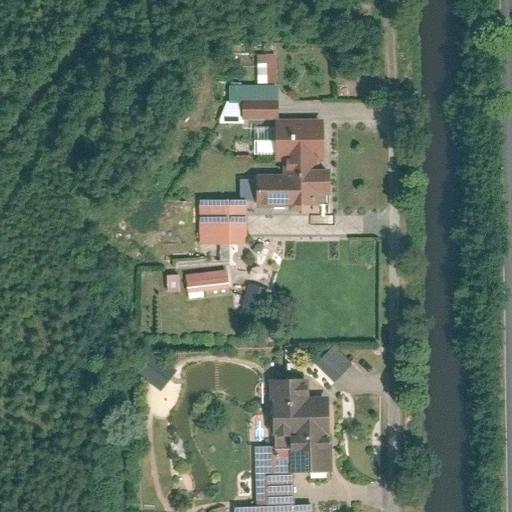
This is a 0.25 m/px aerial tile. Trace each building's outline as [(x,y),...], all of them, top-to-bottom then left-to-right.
[(258,54),(258,83),(279,83),(280,54),(258,54)] [(256,177),(256,207),(329,206),(328,172),(323,172),(323,125),(274,126),(275,160),(280,160),(280,177),(256,177)] [(248,242),(247,199),(202,199),(202,243),(248,242)] [(188,287),(229,285),(229,271),(188,273),(188,287)] [(334,345),(316,365),(336,383),(354,363),(334,345)] [(149,349),(134,370),(163,391),(178,370),(149,349)] [(338,467),(336,429),(342,429),(340,394),(317,395),(316,376),(279,377),(282,439),(303,438),(303,448),(297,448),(297,469),(338,467)] [(258,447),(260,504),(299,502),(297,469),(297,448),(296,445),(258,447)] [(237,505),(237,511),(316,511),(316,501),(299,502),(260,504),(237,505)]
